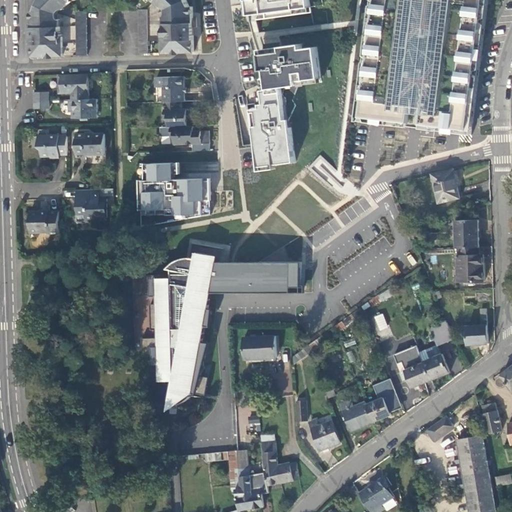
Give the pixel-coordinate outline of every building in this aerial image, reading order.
[(194,28),(193,17),(193,7),(191,7),(189,7),(187,1),(186,0),(40,0),(37,6),(35,13),(34,13),(31,14),(32,30),(32,35),(32,41),(33,58),(87,56),(87,13),(98,1),(124,0),(127,0),(139,11),(140,55),(194,52),(194,28)] [(245,0),(246,2),(251,28),(320,16),(317,0),(245,0)] [(370,0),(356,123),(473,136),(483,52),(488,0),(370,0)] [(323,87),(317,42),(257,50),(260,74),(264,107),(258,108),(251,109),(260,171),(294,166),(284,92),(323,87)] [(76,93),(76,100),(91,99),(90,74),(59,75),(60,83),(60,93),(76,93)] [(165,87),(165,102),(166,102),(182,102),(185,102),(184,76),(157,77),(158,87),(165,87)] [(35,93),(35,101),(50,100),(50,92),(35,93)] [(99,118),(99,99),(91,99),(76,100),(71,100),(71,105),(74,107),(71,108),(71,112),(74,112),(74,114),(74,118),(99,118)] [(50,108),(50,100),(35,101),(35,109),(50,108)] [(170,123),(170,128),(189,127),(189,121),(189,116),(192,116),(192,109),(182,109),(182,102),(166,102),(166,111),(165,113),(165,117),(167,119),(167,121),(170,123)] [(211,151),(211,132),(195,133),(195,127),(189,127),(170,128),(162,128),(162,137),(172,137),(176,139),(177,145),(195,144),(195,151),(211,151)] [(107,154),(106,133),(77,134),(78,157),(88,157),(88,155),(94,155),(107,154)] [(55,156),(69,155),(68,135),(40,136),(40,147),(43,150),(43,156),(55,156)] [(221,165),(220,151),(211,151),(195,151),(160,153),(160,168),(153,169),(154,174),(155,175),(160,174),(161,178),(163,181),(161,186),(161,196),(161,206),(157,206),(157,213),(216,211),(216,202),(213,202),(213,195),(212,172),(217,172),(217,165),(221,165)] [(456,181),(453,169),(432,174),(439,203),(460,198),(456,181)] [(102,196),(102,190),(90,190),(81,191),(81,201),(79,201),(79,217),(88,217),(88,222),(97,222),(97,221),(109,220),(108,196),(102,196)] [(62,234),(61,211),(46,212),(32,212),(33,232),(50,231),(50,234),(62,234)] [(458,239),(458,247),(460,247),(480,247),(480,230),(480,219),(458,219),(458,229),(451,229),(451,239),(458,239)] [(424,235),(419,224),(412,227),(416,238),(424,235)] [(204,340),(206,324),(210,325),(212,315),(208,314),(212,291),(212,290),(207,290),(209,274),(220,276),(222,262),(217,261),(218,255),(202,252),(203,244),(194,242),(191,257),(188,258),(186,259),(184,259),(181,260),(179,261),(177,262),(175,263),(173,264),(171,266),(170,268),(168,269),(173,270),(173,278),(160,278),(159,275),(134,275),(135,295),(160,295),(160,303),(152,303),(152,329),(161,329),(162,337),(144,337),(144,355),(163,355),(163,380),(177,380),(176,388),(195,392),(208,394),(211,376),(198,374),(201,358),(209,359),(212,342),(204,340)] [(485,267),(485,254),(480,254),(460,255),(460,281),(485,280),(485,267)] [(212,290),(212,291),(237,291),(237,276),(261,261),(222,262),(220,276),(209,274),(207,290),(212,290)] [(303,261),(261,261),(237,276),(237,291),(303,292),(303,261)] [(357,317),(365,312),(362,305),(354,311),(357,317)] [(489,343),(488,308),(482,308),(483,325),(468,326),(469,344),(478,343),(489,343)] [(382,313),(373,317),(379,331),(388,327),(382,313)] [(346,326),(342,320),(335,326),(339,331),(346,326)] [(439,345),(455,338),(449,322),(433,329),(439,345)] [(277,358),(276,336),(244,338),(246,360),(277,358)] [(322,344),(319,337),(308,345),(311,352),(322,344)] [(423,384),(433,380),(426,363),(425,361),(423,356),(418,344),(396,354),(400,363),(404,361),(405,363),(408,369),(401,372),(405,382),(411,379),(414,388),(423,384)] [(443,354),(425,361),(426,363),(433,380),(442,376),(450,373),(443,354)] [(511,368),(503,376),(499,378),(498,379),(497,381),(497,384),(498,386),(500,387),(502,388),(504,388),(505,387),(507,386),(508,384),(508,382),(511,387),(511,368)] [(374,384),(371,376),(360,380),(363,389),(374,384)] [(380,398),(368,403),(375,421),(384,418),(392,414),(391,412),(397,410),(392,398),(395,396),(388,379),(374,385),(380,398)] [(337,394),(332,381),(325,383),(331,397),(337,394)] [(195,392),(176,388),(172,409),(195,392)] [(364,426),(375,421),(368,403),(366,400),(355,405),(352,399),(342,404),(353,430),(364,426)] [(502,431),(497,402),(484,405),(485,412),(484,412),(487,433),(502,431)] [(436,439),(453,426),(447,418),(430,430),(436,439)] [(342,443),(333,420),(318,426),(316,419),(310,421),(321,451),(331,447),(342,443)] [(458,440),(471,511),(496,511),(483,435),(458,440)] [(266,439),(263,440),(264,451),(266,469),(266,472),(269,486),(282,483),(280,466),(277,442),(266,442),(266,439)] [(237,489),(240,510),(265,507),(263,494),(270,493),(269,486),(266,472),(250,475),(249,450),(239,451),(241,489),(237,489)] [(237,489),(241,489),(239,451),(230,451),(231,459),(233,489),(237,489)] [(282,483),(301,479),(297,462),(280,466),(282,483)] [(511,481),(510,473),(496,476),(497,485),(511,481)] [(367,490),(361,495),(370,509),(371,511),(382,511),(385,510),(383,506),(395,498),(389,488),(392,486),(386,477),(374,485),(367,489),(367,490)]
